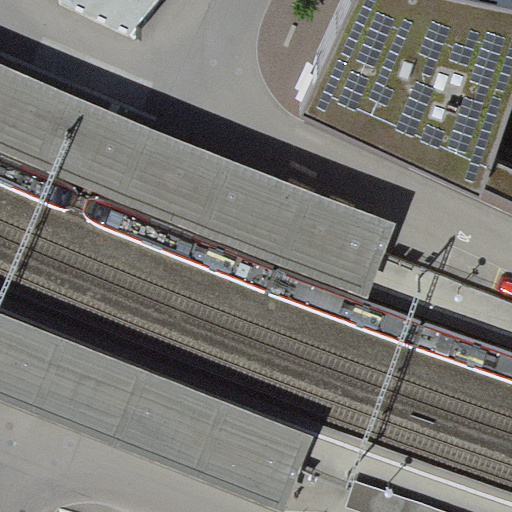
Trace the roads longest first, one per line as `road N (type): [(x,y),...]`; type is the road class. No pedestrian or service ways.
road 1 (residential): [(212,64),(219,96),(243,124),(511,241)]
road 2 (residential): [(205,511),(41,450)]
